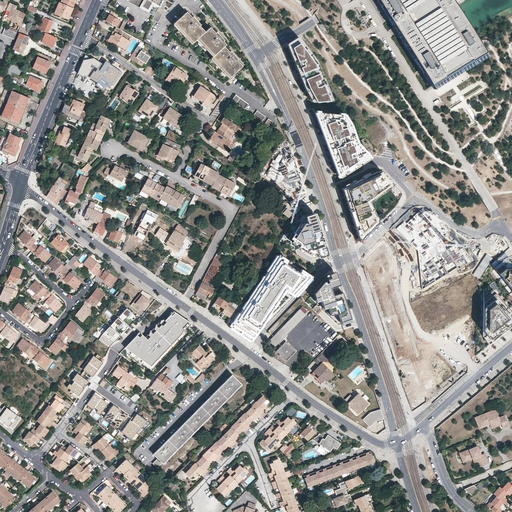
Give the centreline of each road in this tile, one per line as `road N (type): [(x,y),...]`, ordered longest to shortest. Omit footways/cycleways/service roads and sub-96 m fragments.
road 1 (residential): [(396,444),(303,154),(260,62),(217,0)]
road 2 (residential): [(110,149),(230,210),(178,303)]
road 3 (tertiary): [(22,182),(178,303)]
road 4 (secondary): [(22,182),(79,35)]
road 5 (residential): [(199,124),(195,111),(79,35)]
road 6 (tertiary): [(178,303),(295,391)]
